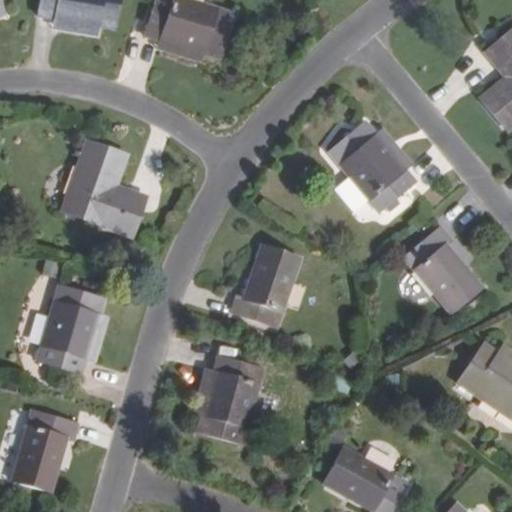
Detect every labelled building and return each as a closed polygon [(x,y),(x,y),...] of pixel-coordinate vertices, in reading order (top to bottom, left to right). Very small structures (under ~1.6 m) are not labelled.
[(41,0),(38,18),(53,20),(98,29),(113,30),(118,0),(41,0)] [(156,0),(144,37),(158,42),(202,55),(217,59),(231,15),(181,0),(156,0)] [(96,39),(98,29),(53,20),(51,31),(96,39)] [(506,130),(511,125),(511,32),(485,54),(504,78),(480,99),(506,130)] [(279,48),(285,56),(297,46),(291,38),(279,48)] [(199,65),(202,55),(158,42),(155,51),(199,65)] [(378,213),(413,183),(404,172),(374,135),(364,124),(329,154),(378,213)] [(381,129),(374,135),(404,172),(411,166),(381,129)] [(124,158),(86,144),(61,212),(100,225),(101,228),(130,237),(143,199),(113,188),(124,158)] [(451,242),(440,228),(403,259),(449,314),(480,289),(445,247),(451,242)] [(236,298),(231,314),(276,329),(299,260),(260,247),(242,300),(236,298)] [(36,362),(80,375),(85,360),(98,315),(102,301),(57,288),(36,362)] [(93,363),(106,318),(98,315),(85,360),(93,363)] [(511,422),(511,365),(497,355),(483,345),(456,384),(511,422)] [(511,351),(503,346),(497,355),(511,365),(511,351)] [(261,371),(215,359),(212,372),(200,418),(197,433),(241,445),(261,371)] [(190,415),(200,418),(212,372),(202,370),(190,415)] [(71,443),(76,425),(30,412),(11,482),(50,492),(64,441),(71,443)] [(392,511),(407,485),(343,449),(323,486),(369,511),(392,511)]
